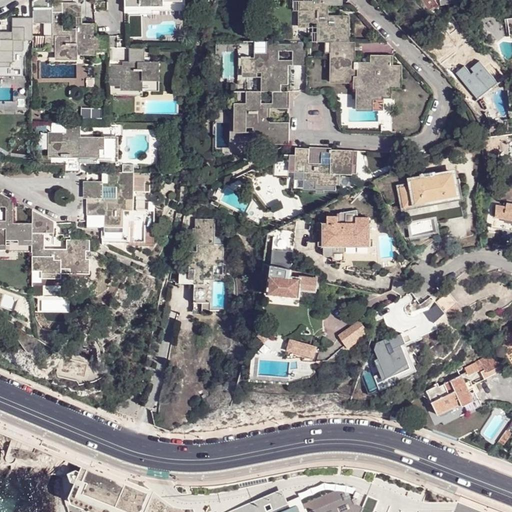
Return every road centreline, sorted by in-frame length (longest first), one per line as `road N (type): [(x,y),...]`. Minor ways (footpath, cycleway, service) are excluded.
road 1 (secondary): [(0,405),(156,465),(207,467),(359,448),(511,502)]
road 2 (secondary): [(511,485),(360,432),(173,452),(0,388)]
